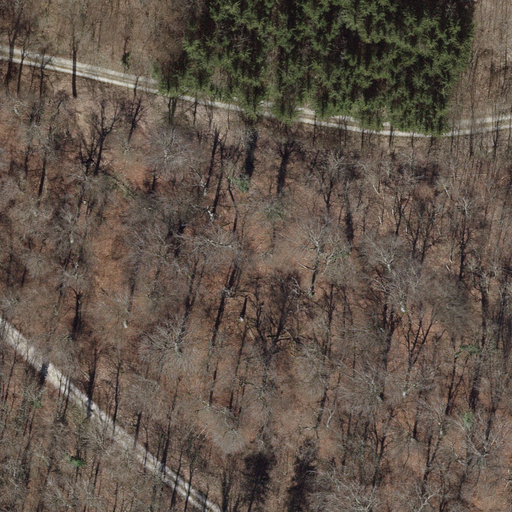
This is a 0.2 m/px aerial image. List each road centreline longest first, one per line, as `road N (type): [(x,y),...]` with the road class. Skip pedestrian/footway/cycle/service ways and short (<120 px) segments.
road 1 (track): [(0,57),(391,130),(448,133),(511,120)]
road 2 (track): [(123,83),(511,327)]
road 3 (track): [(215,511),(167,482),(0,329)]
